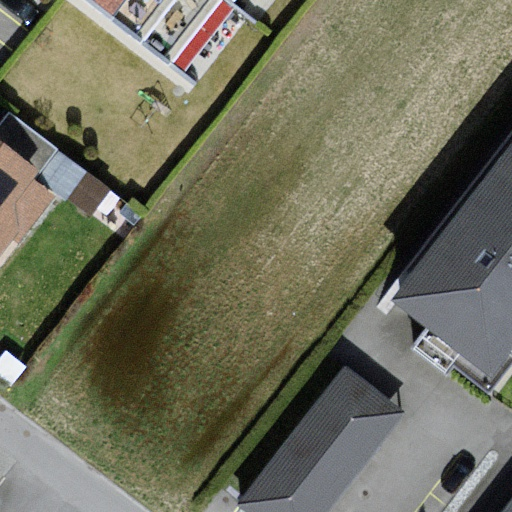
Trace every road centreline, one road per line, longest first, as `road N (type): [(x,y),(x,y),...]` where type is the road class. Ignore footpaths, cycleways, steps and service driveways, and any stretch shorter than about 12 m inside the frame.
road 1 (unknown): [(378,511),(424,448),(511,437)]
road 2 (unclassified): [(0,425),(111,511)]
